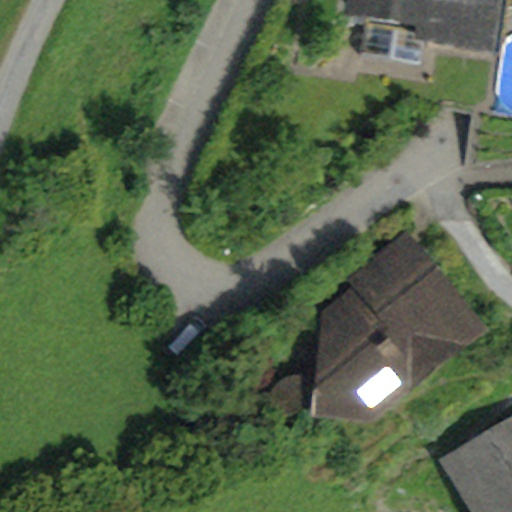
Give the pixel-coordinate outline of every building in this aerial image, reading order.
[(458,45),(460,31),(488,35),(493,0),(357,0),(355,15),(368,17),(361,57),(420,66),(424,40),(458,45)] [(457,49),(500,56),(507,0),(493,0),(488,35),(460,31),(458,45),(457,49)] [(357,278),(365,288),(409,252),(401,242),(357,278)] [(321,414),(360,386),(403,389),(474,332),(409,252),(365,288),(331,316),(321,414)] [(321,414),(366,419),(403,389),(360,386),(321,414)] [(511,511),(511,429),(453,465),(480,511),(511,511)]
